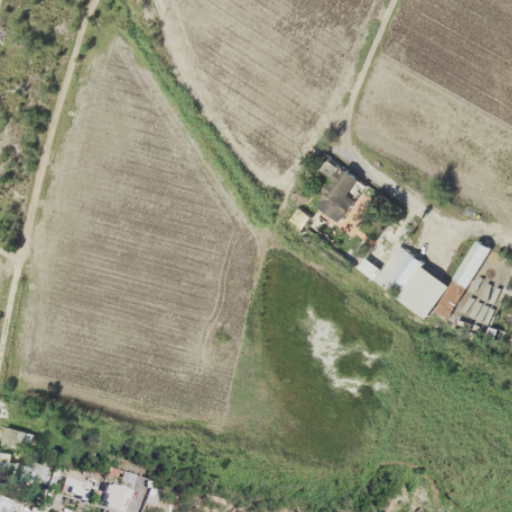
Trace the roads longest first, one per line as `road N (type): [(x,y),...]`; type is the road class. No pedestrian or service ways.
road 1 (residential): [(439,229),(348,156),(316,154),(285,177),(256,171),(196,93),(156,0)]
road 2 (residential): [(99,0),(77,46),(0,345)]
